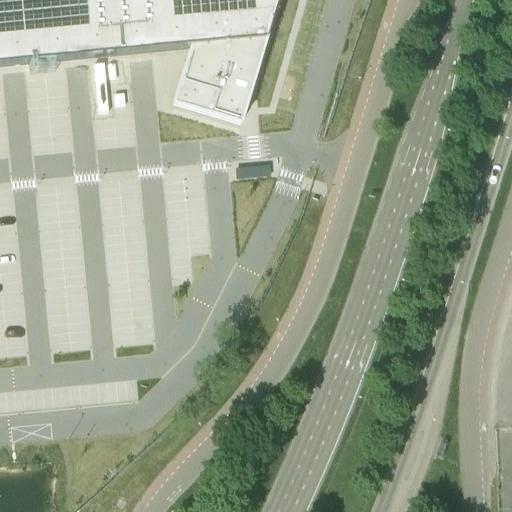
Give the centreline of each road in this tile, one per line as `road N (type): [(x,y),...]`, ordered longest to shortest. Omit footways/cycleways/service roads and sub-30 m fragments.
road 1 (unclassified): [(151,511),(259,393),(315,300),(408,0)]
road 2 (tertiary): [(468,0),(409,184),(284,511)]
road 3 (tertiary): [(380,511),(511,119)]
road 4 (unclassified): [(474,511),(473,348),(511,217)]
